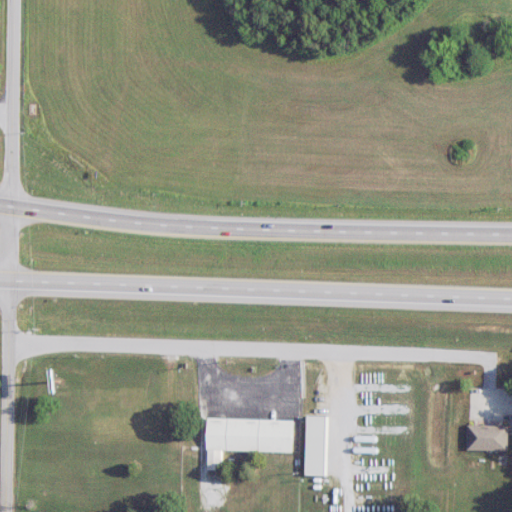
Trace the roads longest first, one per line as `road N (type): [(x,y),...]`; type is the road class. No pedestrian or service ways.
road 1 (trunk): [(511,235),(204,230),(0,208)]
road 2 (trunk): [(0,281),(511,300)]
road 3 (residential): [(8,344),(429,354)]
road 4 (residential): [(6,511),(8,282)]
road 5 (residential): [(12,210),(15,0)]
